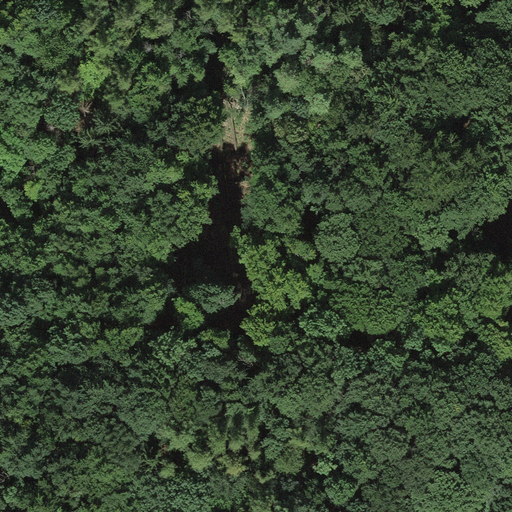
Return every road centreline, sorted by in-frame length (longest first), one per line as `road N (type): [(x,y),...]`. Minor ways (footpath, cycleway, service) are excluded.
road 1 (track): [(0,302),(84,255),(173,230),(366,251),(511,246)]
road 2 (track): [(511,460),(338,471),(220,460),(143,477),(65,511)]
road 3 (track): [(82,0),(0,133)]
